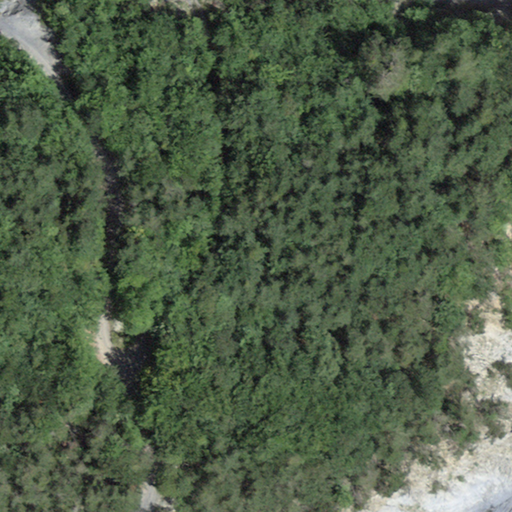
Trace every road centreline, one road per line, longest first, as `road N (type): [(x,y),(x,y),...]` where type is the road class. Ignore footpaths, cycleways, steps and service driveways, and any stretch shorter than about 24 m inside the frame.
road 1 (track): [(140,511),(146,441),(137,396),(106,340),(113,193),(103,151),(84,103),(26,34),(0,16)]
road 2 (track): [(126,374),(147,319),(198,248),(211,213),(211,126),(191,0)]
